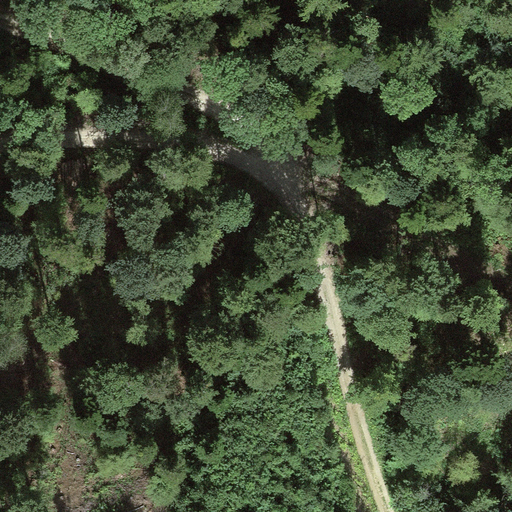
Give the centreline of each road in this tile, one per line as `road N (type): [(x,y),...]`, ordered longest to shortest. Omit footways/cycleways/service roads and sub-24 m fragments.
road 1 (track): [(0,25),(161,86),(242,133),(280,177),(388,511)]
road 2 (track): [(280,177),(159,143),(0,149)]
road 3 (track): [(297,214),(372,139),(430,101),(511,99)]
